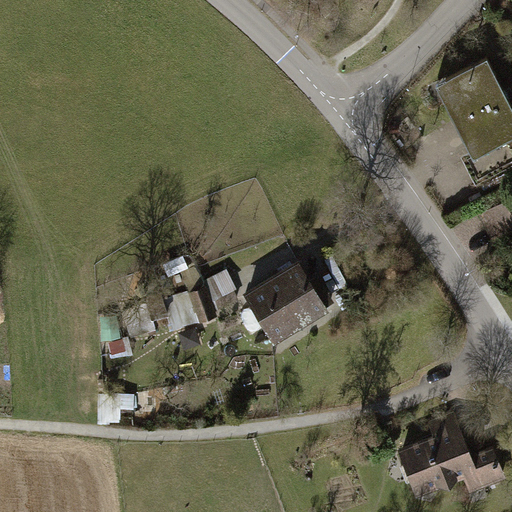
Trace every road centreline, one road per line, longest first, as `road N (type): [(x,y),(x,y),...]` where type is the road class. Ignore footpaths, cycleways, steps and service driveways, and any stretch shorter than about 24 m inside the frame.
road 1 (tertiary): [(507,356),(344,113)]
road 2 (track): [(281,424),(180,435),(0,418)]
road 3 (residential): [(507,356),(387,406),(281,424)]
road 4 (tertiary): [(344,113),(227,0)]
road 5 (residential): [(344,113),(457,0)]
